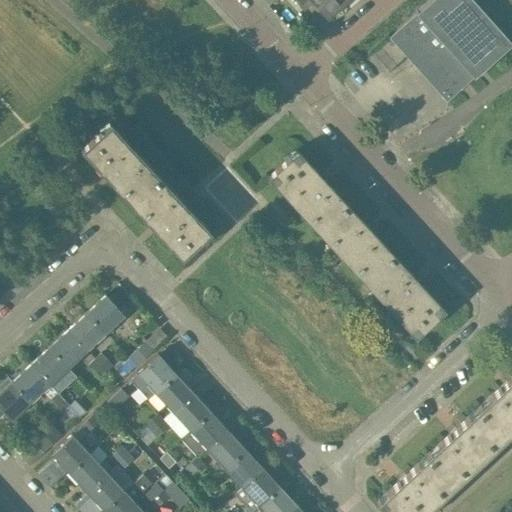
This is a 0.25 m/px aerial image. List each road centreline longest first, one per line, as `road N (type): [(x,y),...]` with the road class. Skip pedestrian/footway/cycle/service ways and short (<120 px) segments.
road 1 (residential): [(0,342),(96,249),(113,251),(321,470)]
road 2 (residential): [(503,294),(306,80)]
road 3 (residential): [(321,470),(480,328),(503,294)]
